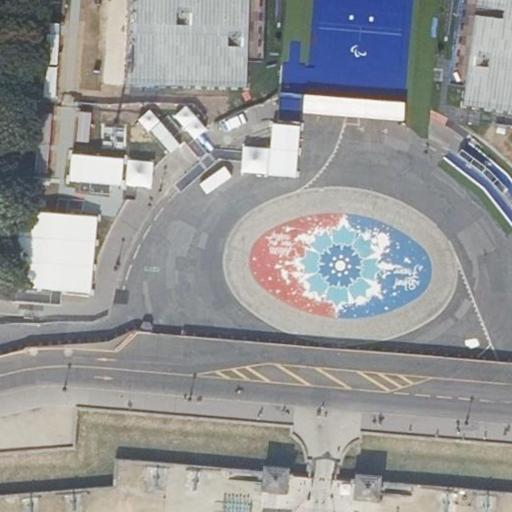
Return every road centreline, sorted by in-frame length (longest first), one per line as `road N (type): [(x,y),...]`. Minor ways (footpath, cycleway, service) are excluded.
road 1 (secondary): [(152,357),(511,389)]
road 2 (secondary): [(346,147),(275,157),(202,204),(159,275),(152,357)]
road 3 (secondary): [(511,284),(488,228),(463,199),(428,172),(346,147)]
road 4 (secondary): [(0,355),(152,357)]
road 5 (secondary): [(346,147),(360,0)]
